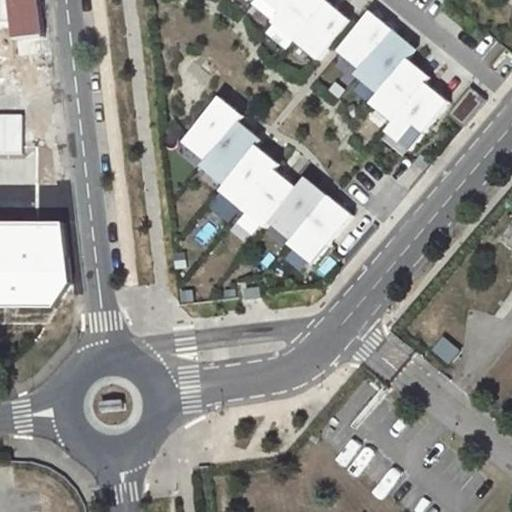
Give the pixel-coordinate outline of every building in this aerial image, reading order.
[(39,0),(8,0),(14,42),(44,38),(39,0)] [(267,0),(284,14),(295,0),(267,0)] [(276,24),(298,43),(331,3),(326,0),(295,0),(284,14),(276,24)] [(298,43),(321,61),(354,22),(331,3),(298,43)] [(364,71),(392,37),(397,32),(374,13),(342,52),(364,71)] [(392,37),(415,56),(419,50),(397,32),(392,37)] [(360,77),(382,95),(406,66),(411,61),(415,56),(392,37),(364,71),(360,77)] [(411,61),(406,66),(429,85),(433,79),(411,61)] [(396,124),(429,85),(406,66),(382,95),(374,105),(396,124)] [(396,124),(389,133),(412,151),(452,103),(429,85),(396,124)] [(466,123),(488,103),(478,93),(456,112),(466,123)] [(220,104),(243,123),(248,117),(225,98),(220,104)] [(187,143),(210,162),(243,123),(220,104),(187,143)] [(426,142),(442,155),(465,128),(449,115),(426,142)] [(229,186),(256,153),(261,147),(266,141),(243,123),(210,162),(206,167),(229,186)] [(256,153),(279,171),(283,166),(261,147),(256,153)] [(224,192),(246,210),(279,171),(256,153),(229,186),(224,192)] [(273,224),(301,190),(279,171),(246,210),(269,229),(273,224)] [(306,184),(328,203),(333,198),(310,179),(306,184)] [(273,224),(296,242),(328,203),(306,184),(301,190),(273,224)] [(293,246),(315,264),(355,216),(333,198),(328,203),(296,242),(293,246)] [(0,311),(60,311),(59,216),(0,216),(0,311)] [(246,289),(247,300),(262,298),(261,287),(246,289)] [(434,352),(455,365),(465,349),(444,336),(434,352)] [(126,402),(101,404),(101,414),(127,412),(126,402)]
